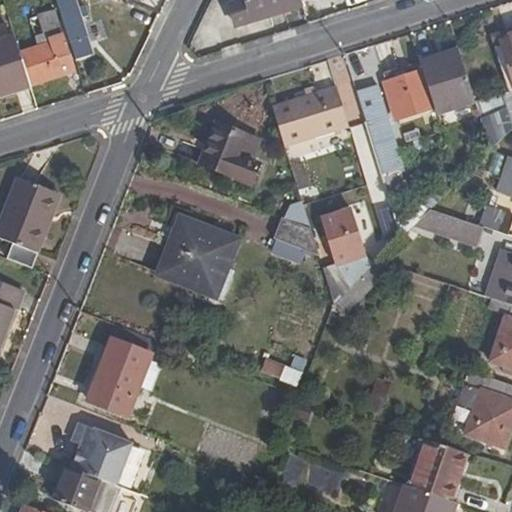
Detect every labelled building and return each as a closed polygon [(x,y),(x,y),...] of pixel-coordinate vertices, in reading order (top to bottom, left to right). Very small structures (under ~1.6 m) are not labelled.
[(56,0),(76,61),(94,56),(76,0),(56,0)] [(238,27),(303,6),(300,0),(247,0),(248,1),(231,7),(238,27)] [(47,48),(22,56),(32,87),(75,73),(65,42),(52,6),(36,11),(47,48)] [(511,31),(497,37),(511,81),(511,31)] [(0,97),(32,87),(22,56),(16,38),(0,43),(0,97)] [(437,115),(475,102),(459,52),(421,64),(424,73),(435,109),(437,115)] [(403,79),(414,76),(412,70),(401,73),(403,79)] [(399,121),(435,109),(424,73),(414,76),(403,79),(391,83),(396,97),(391,99),(399,121)] [(284,149),(349,130),(336,87),(270,107),(284,149)] [(383,177),(402,171),(374,87),(356,93),(383,177)] [(485,126),(497,147),(508,136),(511,132),(511,129),(504,116),(485,126)] [(241,158),(248,137),(218,125),(202,167),(252,186),(260,165),(251,162),(241,158)] [(259,140),(248,137),(241,158),(251,162),(259,140)] [(299,152),(286,156),(297,191),(310,186),(299,152)] [(511,158),(508,157),(492,152),(490,153),(484,167),(502,173),(496,194),(511,199),(511,158)] [(402,171),(383,177),(389,196),(405,182),(402,171)] [(46,220),(56,194),(19,179),(0,228),(0,239),(15,245),(8,261),(32,271),(51,222),(46,220)] [(429,193),(398,224),(403,238),(416,226),(431,210),(439,203),(429,193)] [(62,196),(56,194),(46,220),(51,222),(62,196)] [(511,216),(469,202),(463,221),(486,229),(508,236),(511,224),(511,216)] [(290,209),(286,220),(310,230),(303,207),(302,205),(290,209)] [(431,210),(416,226),(441,234),(448,216),(431,210)] [(336,266),(323,269),(334,305),(338,302),(350,290),(374,266),(365,257),(353,213),(321,223),(336,266)] [(480,247),(486,229),(463,221),(448,216),(441,234),(480,247)] [(180,219),(170,245),(175,247),(176,243),(184,221),(180,219)] [(299,249),(318,256),(310,230),(286,220),(282,219),(275,241),(299,249)] [(184,221),(176,243),(229,264),(237,241),(184,221)] [(299,249),(275,241),(271,253),(295,261),(299,249)] [(226,270),(229,264),(176,243),(175,247),(170,245),(158,276),(206,295),(216,267),(226,270)] [(511,306),(511,254),(506,252),(490,299),(491,299),(511,306)] [(347,312),(393,267),(378,262),(374,266),(350,290),(338,302),(347,312)] [(216,299),(226,270),(216,267),(206,295),(216,299)] [(0,346),(22,292),(0,283),(0,346)] [(511,306),(491,299),(488,310),(504,316),(489,362),(511,369),(511,306)] [(112,341),(152,356),(157,342),(118,326),(112,341)] [(152,356),(112,341),(89,402),(129,417),(152,356)] [(290,368),(302,373),(307,361),(294,356),(290,368)] [(280,379),(285,367),(266,359),(261,372),(280,379)] [(285,367),(280,379),(297,385),(302,373),(290,368),(285,367)] [(511,385),(486,376),(468,370),(457,404),(474,410),(465,436),(506,450),(511,432),(511,385)] [(306,423),(312,407),(300,403),(294,418),(306,423)] [(79,425),(72,442),(79,445),(86,428),(79,425)] [(99,480),(114,486),(130,445),(86,428),(79,445),(70,469),(99,480)] [(451,500),(466,455),(426,441),(411,488),(455,503),(455,502),(451,500)] [(90,511),(130,511),(135,500),(118,494),(120,488),(114,486),(99,480),(70,469),(67,468),(56,499),(88,511),(90,511)] [(451,511),(455,503),(411,488),(404,486),(395,511),(451,511)]
